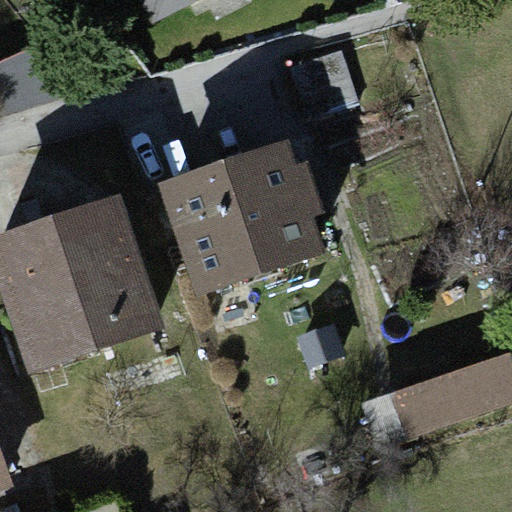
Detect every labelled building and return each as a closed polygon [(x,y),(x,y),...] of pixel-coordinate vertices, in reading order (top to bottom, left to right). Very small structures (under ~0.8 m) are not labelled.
[(137,0),(155,34),(221,0),(137,0)] [(288,152),(157,194),(194,308),(324,266),(288,152)] [(118,203),(0,242),(0,314),(24,385),(163,339),(118,203)] [(339,334),(306,342),(315,381),(349,373),(339,334)] [(511,354),(393,394),(412,450),(511,417),(511,354)] [(0,460),(0,497),(12,494),(0,460)]
